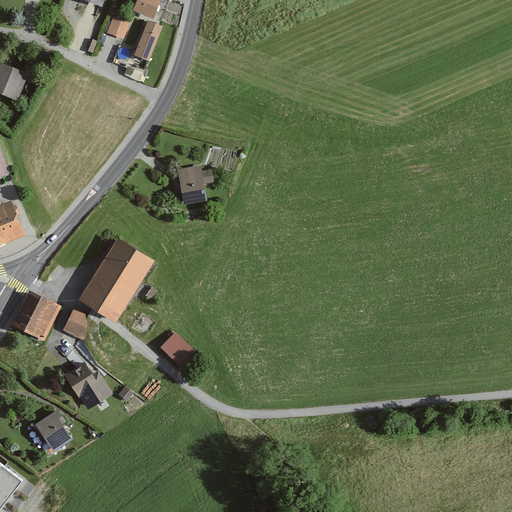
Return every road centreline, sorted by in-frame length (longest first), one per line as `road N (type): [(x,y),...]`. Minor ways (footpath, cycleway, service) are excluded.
road 1 (track): [(22,277),(126,334),(215,404),(247,414)]
road 2 (track): [(247,414),(511,395)]
road 3 (residential): [(165,101),(55,47),(0,31)]
road 4 (tertiary): [(27,269),(133,148)]
